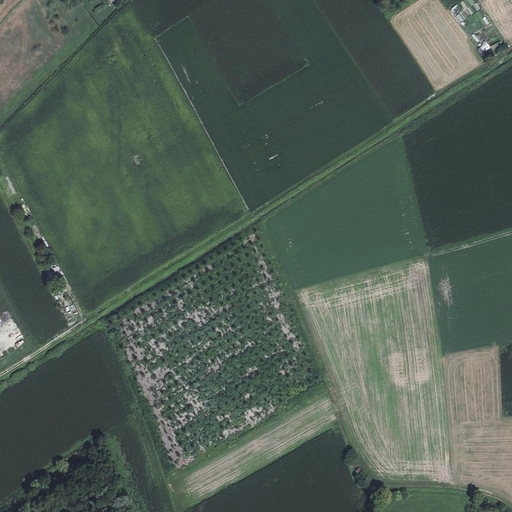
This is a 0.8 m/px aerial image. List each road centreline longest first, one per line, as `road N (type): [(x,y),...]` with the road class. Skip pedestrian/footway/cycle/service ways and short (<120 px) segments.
road 1 (track): [(0,375),(511,49)]
road 2 (track): [(511,509),(476,490),(375,485)]
